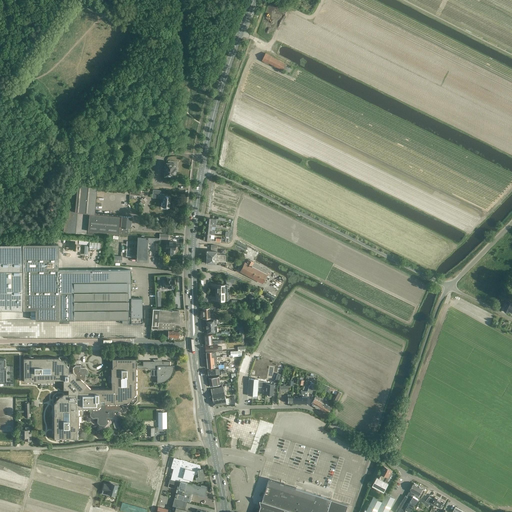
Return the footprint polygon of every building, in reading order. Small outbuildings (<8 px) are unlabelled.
[(292,67),(286,64),(271,57),(272,56),(266,53),(262,60),(268,63),(269,63),(283,70),(290,73),(292,67)] [(174,163),(166,162),(164,175),(172,177),(173,175),(175,175),(176,168),(173,168),(174,163)] [(97,185),(77,183),(76,192),(73,192),(65,211),(63,231),(87,234),(92,235),(92,232),(127,235),(128,227),(130,227),(131,217),(120,216),(94,213),(97,185)] [(162,207),(169,208),(170,197),(164,196),(164,194),(161,194),(161,191),(153,190),(152,198),(163,199),(162,207)] [(159,238),(144,237),(144,235),(141,235),(141,237),(138,237),(136,262),(148,262),(149,252),(147,252),(148,243),(156,243),(156,242),(159,242),(159,238)] [(166,249),(166,251),(169,251),(169,249),(175,249),(175,242),(165,241),(165,249),(166,249)] [(0,309),(23,310),(23,244),(0,244),(0,309)] [(48,320),(122,320),(122,324),(142,323),(142,298),(131,298),(131,270),(59,270),(58,244),(23,244),(23,310),(35,310),(35,320),(48,320)] [(207,250),(206,257),(222,258),(222,255),(216,254),(216,251),(217,248),(217,245),(216,245),(211,245),(211,250),(207,250)] [(226,255),(224,255),(222,255),(222,258),(206,257),(206,263),(216,264),(216,259),(218,259),(218,261),(226,261),(226,255)] [(268,271),(266,269),(253,262),(248,259),(246,263),(245,262),(240,271),(262,283),(267,274),(266,274),(268,271)] [(168,278),(168,276),(157,277),(157,283),(164,283),(165,287),(169,287),(169,288),(174,288),(174,287),(174,278),(170,278),(168,278)] [(227,284),(223,284),(210,284),(210,287),(216,287),(216,292),(227,292),(227,284)] [(227,292),(216,292),(216,297),(210,297),(210,300),(227,300),(227,292)] [(153,308),(153,312),(151,329),(165,330),(174,330),(175,322),(179,323),(180,316),(178,315),(179,310),(172,310),(159,308),(159,309),(153,308)] [(210,318),(214,318),(213,312),(210,313),(209,308),(202,309),(203,319),(210,318)] [(212,340),(212,334),(204,335),(205,345),(212,344),(221,343),(225,343),(224,340),(221,340),(221,339),(212,340)] [(238,375),(244,377),(246,369),(248,370),(253,354),(245,352),(238,375)] [(47,358),(23,358),(23,378),(24,378),(24,381),(32,381),(33,381),(33,382),(54,382),(54,380),(63,380),(63,389),(68,389),(68,390),(68,393),(63,393),(61,396),(60,396),(56,400),(56,401),(54,403),(54,409),(54,415),(54,439),(74,438),(77,438),(77,429),(78,429),(78,408),(90,408),(90,413),(89,413),(89,416),(92,418),(95,418),(97,418),(97,420),(97,423),(100,425),(105,425),(107,423),(107,420),(107,418),(109,418),(112,418),(114,415),(114,413),(114,411),(116,411),(119,411),(122,408),(122,405),(121,405),(121,403),(126,403),(128,401),(130,401),(133,397),(133,396),(136,394),(136,388),(136,382),(136,368),(157,368),(157,381),(159,381),(161,380),(163,379),(165,378),(167,377),(168,375),(169,374),(171,372),(171,370),(172,368),(172,365),(170,365),(170,361),(143,361),(143,366),(136,366),(136,358),(116,358),(112,358),(112,368),(111,368),(111,382),(111,388),(98,388),(92,389),(90,389),(83,382),(85,379),(85,375),(88,375),(88,370),(85,367),(80,367),(80,365),(80,360),(73,360),(73,365),(74,366),(72,367),(73,372),(68,372),(68,367),(66,365),(66,364),(62,360),(61,360),(59,357),(53,358),(53,359),(47,359),(47,358)] [(217,365),(216,357),(206,358),(207,368),(218,367),(218,365),(217,365)] [(258,381),(258,379),(249,378),(247,395),(257,396),(257,387),(258,381)] [(265,387),(265,394),(273,395),(274,384),(266,383),(265,387)] [(322,398),(320,397),(316,395),(311,404),(318,409),(322,402),(325,398),(329,389),(330,387),(322,383),(320,387),(325,390),(325,391),(323,395),(324,396),(322,398)] [(213,400),(225,398),(223,387),(211,389),(213,400)] [(330,387),(329,389),(333,391),(333,390),(337,392),(336,393),(336,394),(333,400),(337,402),(341,393),(337,391),(330,387)] [(329,403),(326,401),(327,400),(325,398),(322,402),(318,409),(327,414),(330,408),(327,406),(329,403)] [(167,427),(167,411),(158,411),(158,428),(167,427)] [(25,427),(25,430),(21,430),(21,437),(25,437),(25,441),(27,441),(27,442),(31,442),(30,433),(28,433),(28,427),(25,427)] [(174,458),(172,464),(175,465),(171,479),(178,481),(179,478),(181,478),(180,481),(186,482),(188,483),(189,483),(189,480),(192,480),(193,475),(196,464),(177,458),(177,459),(174,458)] [(196,464),(193,475),(194,474),(195,477),(196,481),(204,479),(202,468),(200,469),(200,465),(196,464)] [(388,483),(387,483),(390,478),(393,473),(391,472),(392,471),(384,467),(378,478),(377,477),(372,485),(384,491),(388,483)] [(345,511),(348,504),(331,499),(266,478),(268,484),(262,501),(260,500),(261,505),(258,511),(345,511)] [(184,491),(186,482),(180,481),(176,497),(182,499),(189,501),(191,493),(184,491)] [(105,484),(103,490),(109,492),(108,494),(116,496),(119,485),(111,482),(111,485),(105,484)] [(184,491),(191,493),(198,494),(198,495),(204,496),(206,486),(200,484),(200,485),(189,483),(188,483),(186,482),(184,491)] [(406,496),(409,498),(412,494),(413,495),(414,493),(415,493),(419,486),(414,483),(406,496)] [(422,489),(423,488),(419,486),(415,493),(414,495),(415,496),(416,494),(418,495),(418,496),(421,498),(425,491),(422,489)] [(412,494),(409,498),(408,500),(415,504),(418,499),(413,496),(413,495),(414,495),(415,493),(414,493),(413,495),(412,494)] [(365,511),(388,511),(395,498),(386,494),(382,502),(373,497),(365,511)] [(405,495),(396,511),(400,511),(408,500),(409,498),(406,496),(405,495)] [(440,508),(441,507),(442,507),(444,504),(443,503),(443,502),(440,500),(438,499),(435,497),(433,499),(432,499),(432,498),(429,496),(425,501),(429,504),(430,502),(440,508)] [(412,509),(415,504),(408,500),(400,511),(409,511),(410,511),(412,509)]
